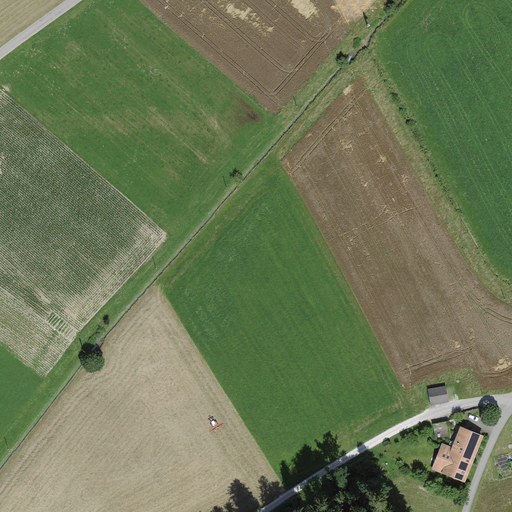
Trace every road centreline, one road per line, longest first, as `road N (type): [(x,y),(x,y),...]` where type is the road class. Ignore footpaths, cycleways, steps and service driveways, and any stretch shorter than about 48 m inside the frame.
road 1 (track): [(510,401),(476,401),(422,417),(254,511)]
road 2 (unclassified): [(511,400),(465,511)]
